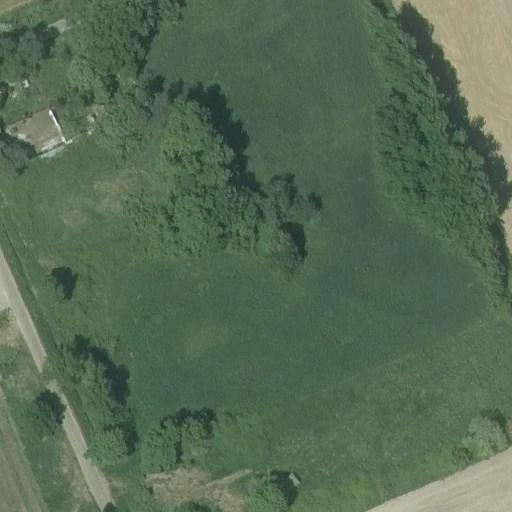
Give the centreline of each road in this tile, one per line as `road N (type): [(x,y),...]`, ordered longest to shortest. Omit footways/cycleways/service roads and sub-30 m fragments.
road 1 (unclassified): [(0,266),(106,511)]
road 2 (unclassified): [(115,0),(0,52)]
